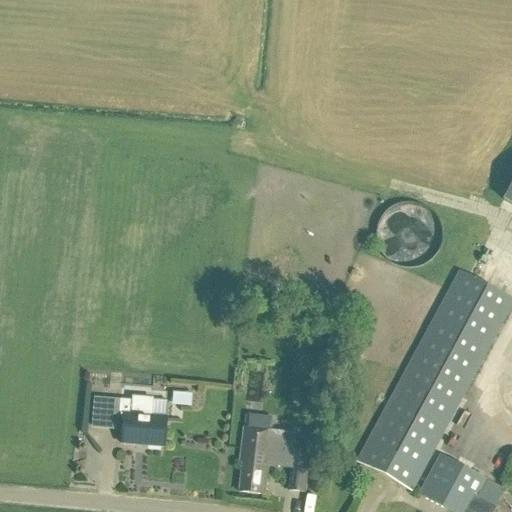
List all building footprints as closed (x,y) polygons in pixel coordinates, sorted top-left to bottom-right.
[(511,183),(502,202),(511,207),(511,183)] [(343,226),(362,257),(402,232),(383,201),(343,226)] [(361,451),(353,465),(408,494),(410,490),(458,401),(511,302),(456,272),(389,398),(383,409),(365,443),(361,451)] [(203,368),(203,398),(224,398),(225,368),(203,368)] [(93,402),(91,429),(103,430),(118,431),(118,429),(121,430),(120,447),(162,450),(164,421),(151,420),(152,400),(131,398),(130,405),(105,403),(93,402)] [(214,435),(235,435),(235,423),(214,424),(214,435)] [(241,465),(237,494),(263,497),(267,468),(290,471),(287,492),(304,494),(305,486),(318,488),(322,457),(308,455),(294,454),(296,435),(268,432),(268,434),(247,431),(242,431),(238,464),(241,465)] [(234,503),(234,437),(208,437),(207,503),(234,503)] [(418,494),(416,498),(442,511),(494,511),(495,510),(474,499),(484,482),(471,475),(458,468),(438,457),(418,494)]
